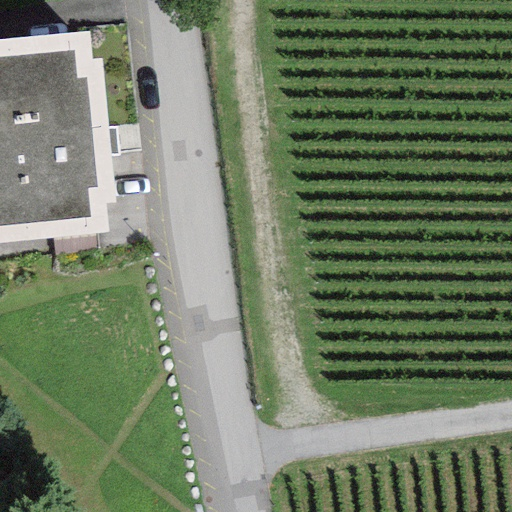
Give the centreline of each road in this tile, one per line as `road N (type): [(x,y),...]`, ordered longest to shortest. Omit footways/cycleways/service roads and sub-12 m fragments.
road 1 (unclassified): [(169,0),(190,180),(250,511)]
road 2 (unknown): [(237,459),(511,407)]
